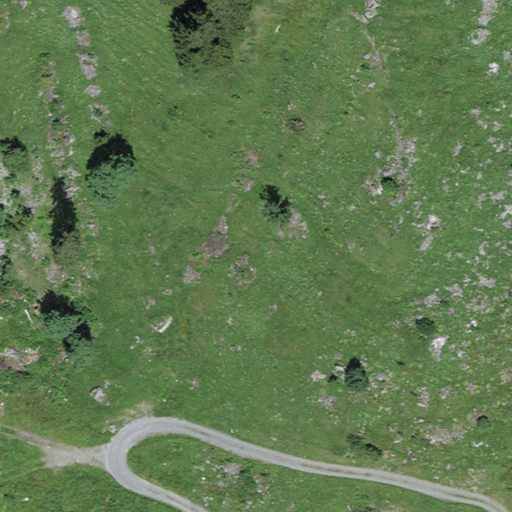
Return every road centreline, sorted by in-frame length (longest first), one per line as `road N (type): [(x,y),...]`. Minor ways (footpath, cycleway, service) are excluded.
road 1 (track): [(499,511),(483,501),(265,457),(190,429),(150,424),(123,439),(117,464),(131,485),(194,511)]
road 2 (track): [(117,464),(69,458),(0,432)]
